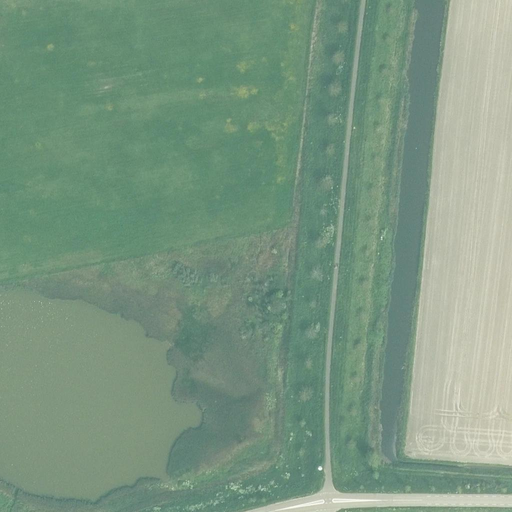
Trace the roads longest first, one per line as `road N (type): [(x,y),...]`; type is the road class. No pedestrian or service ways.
road 1 (unclassified): [(327,497),(335,277),(363,0)]
road 2 (tertiary): [(374,501),(511,502)]
